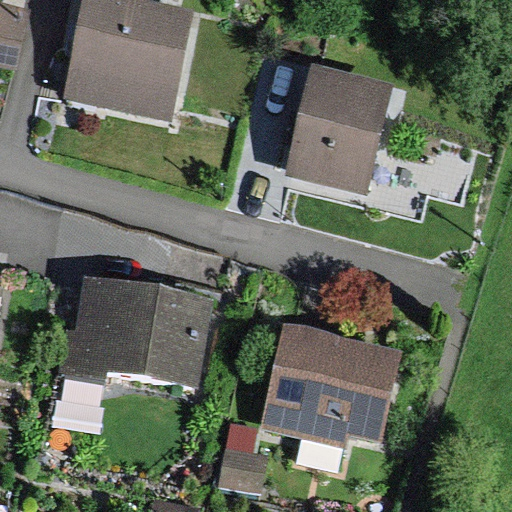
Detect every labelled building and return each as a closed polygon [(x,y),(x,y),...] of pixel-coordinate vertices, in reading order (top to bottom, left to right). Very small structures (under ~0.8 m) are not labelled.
[(0,0),(0,59),(8,61),(17,23),(0,18),(0,0)] [(67,95),(161,117),(184,23),(90,0),(67,95)] [(374,97),(308,85),(290,178),(356,191),(374,97)] [(197,320),(85,292),(66,370),(178,398),(197,320)] [(381,369),(278,343),(258,421),(361,447),(381,369)] [(59,438),(104,446),(114,387),(69,379),(59,438)] [(250,489),(253,465),(218,460),(215,483),(250,489)]
